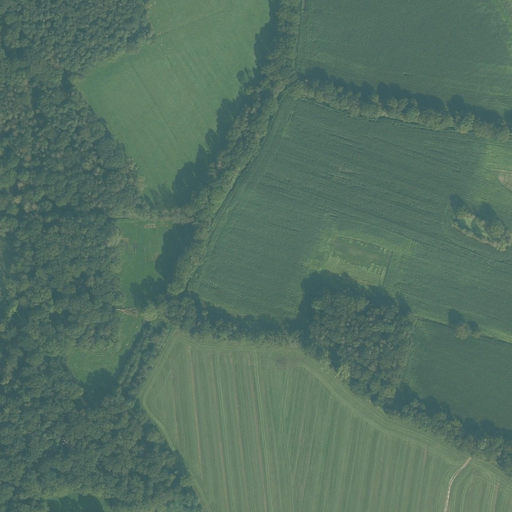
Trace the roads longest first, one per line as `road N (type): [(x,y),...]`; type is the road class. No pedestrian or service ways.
road 1 (track): [(511,126),(361,103),(290,81),(276,86),(200,218),(169,291),(197,318),(232,331),(307,341),(392,398),(511,454)]
road 2 (track): [(0,219),(204,212)]
